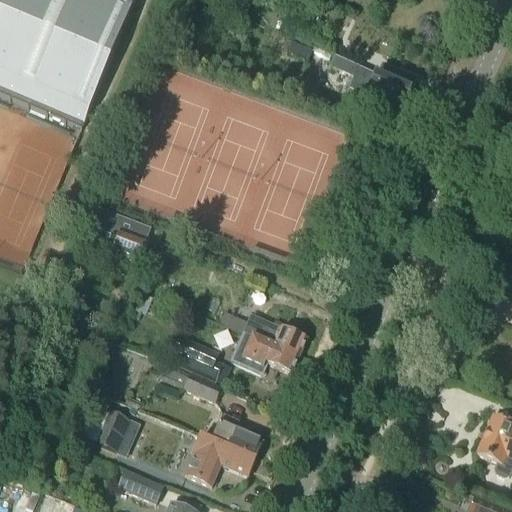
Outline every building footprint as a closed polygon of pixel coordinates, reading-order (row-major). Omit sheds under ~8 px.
[(0,0),(0,98),(9,103),(8,105),(10,106),(11,104),(27,110),(26,112),(28,113),(29,111),(46,118),(45,120),(47,121),(47,119),(64,126),(63,128),(65,129),(66,127),(81,133),(136,0),(0,0)] [(307,65),(312,53),(291,44),(286,56),(307,65)] [(377,79),(334,60),(330,71),(353,81),(407,103),(415,83),(382,68),(377,79)] [(398,124),(407,103),(353,81),(348,92),(355,94),(351,103),(364,108),(363,109),(398,124)] [(124,132),(129,121),(119,116),(114,128),(124,132)] [(90,183),(87,190),(96,194),(99,186),(90,183)] [(98,237),(91,255),(110,262),(112,255),(139,266),(147,246),(146,245),(150,233),(100,213),(95,226),(92,235),(98,237)] [(48,267),(54,280),(63,276),(57,262),(48,267)] [(306,343),(251,319),(248,326),(233,319),(228,330),(252,340),(268,347),(299,360),(306,343)] [(252,340),(240,369),(268,381),(273,370),(299,382),(307,364),(252,340)] [(51,344),(48,356),(58,358),(61,346),(51,344)] [(175,346),(167,365),(207,382),(215,386),(223,367),(215,364),(175,346)] [(214,407),(221,391),(162,365),(155,381),(214,407)] [(137,414),(140,407),(128,402),(125,408),(137,414)] [(115,456),(129,423),(107,414),(93,447),(115,456)] [(511,427),(493,419),(476,458),(497,467),(494,474),(496,478),(503,481),(508,480),(511,470),(511,427)] [(255,462),(262,446),(233,434),(235,428),(220,422),(210,445),(239,457),(238,460),(245,463),(247,458),(255,462)] [(239,457),(210,445),(199,441),(192,457),(193,458),(184,480),(211,491),(220,470),(247,481),(255,462),(247,458),(245,463),(238,460),(239,457)] [(162,491),(124,475),(117,493),(154,509),(162,491)] [(502,511),(475,501),(470,511),(502,511)]
